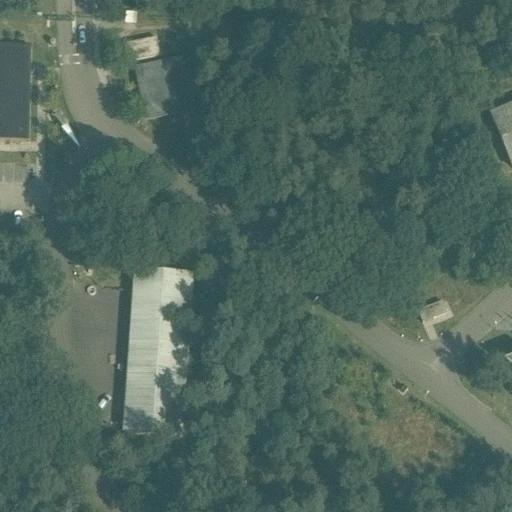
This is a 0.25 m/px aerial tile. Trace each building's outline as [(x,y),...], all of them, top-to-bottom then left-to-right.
[(125,46),(125,47),(125,48),(126,51),(128,65),(129,65),(153,60),(159,59),(160,59),(157,40),(125,46)] [(0,49),(0,142),(27,143),(28,50),(0,49)] [(191,115),(180,61),(132,71),(144,126),(191,115)] [(511,173),(511,107),(488,117),(511,173)] [(192,278),(131,274),(119,437),(180,441),(192,278)] [(442,304),(418,314),(423,325),(447,316),(442,304)]
